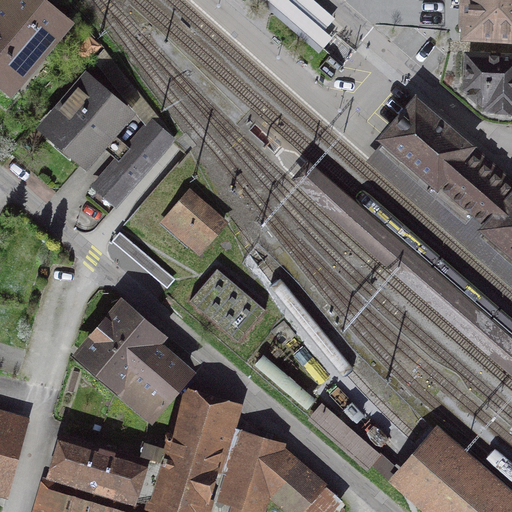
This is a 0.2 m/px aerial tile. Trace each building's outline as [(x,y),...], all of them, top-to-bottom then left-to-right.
[(62,23),(34,0),(5,0),(0,7),(0,77),(9,85),(62,23)] [(511,0),(460,0),(460,32),(511,33),(511,0)] [(89,37),(77,51),(87,59),(98,46),(89,37)] [(170,140),(173,136),(103,49),(93,61),(146,127),(150,122),(170,140)] [(487,106),(511,106),(511,57),(468,55),(466,87),(483,102),(487,102),(487,106)] [(50,129),(85,159),(125,113),(82,76),(56,106),(65,113),(50,129)] [(511,184),(416,102),(385,138),(511,248),(511,184)] [(96,185),(116,202),(170,140),(150,122),(146,127),(96,185)] [(188,193),(164,222),(198,251),(223,223),(188,193)] [(265,309),(217,268),(190,300),(238,341),(265,309)] [(122,307),(83,353),(118,383),(120,381),(128,388),(120,396),(148,419),(186,374),(160,351),(164,346),(155,338),(157,337),(122,307)] [(321,394),(309,409),(372,460),(385,445),(321,394)] [(66,436),(55,472),(184,511),(200,511),(232,409),(192,397),(184,407),(171,453),(144,444),(140,459),(66,436)] [(0,488),(1,489),(19,422),(0,417),(0,488)] [(401,483),(434,511),(511,511),(511,499),(441,437),(431,450),(413,470),(401,483)] [(243,439),(225,495),(261,507),(267,489),(294,511),(319,484),(280,450),(243,439)] [(42,487),(34,511),(151,511),(93,495),(91,502),(42,487)]
